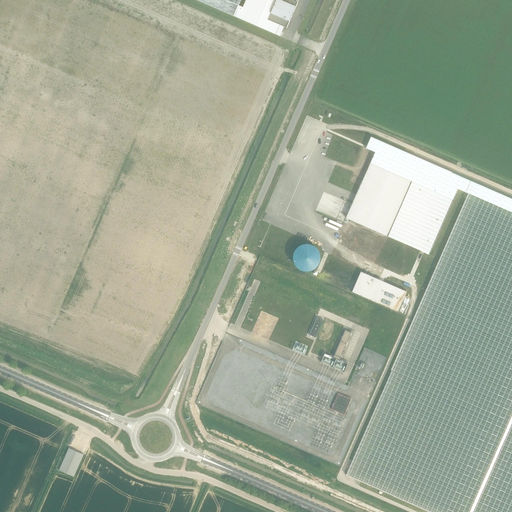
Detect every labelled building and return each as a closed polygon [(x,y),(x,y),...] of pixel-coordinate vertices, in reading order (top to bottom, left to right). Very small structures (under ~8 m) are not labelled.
[(240,0),(196,0),(280,37),(284,27),(286,28),(297,2),(291,0),(246,0),(243,8),(238,6),(240,0)] [(511,511),(511,198),(371,137),(366,148),(375,152),(346,218),(429,255),(458,189),(469,193),(346,475),(430,511),(511,511)] [(308,244),(307,244),(306,244),(305,244),(304,244),(303,244),(302,244),(301,245),(300,245),(299,246),(298,246),(298,247),(297,247),(297,248),(296,248),(296,249),(295,249),(295,250),(294,250),(294,251),(294,252),(293,252),(293,253),(293,254),(293,255),(293,256),(293,257),(293,258),(293,259),(293,260),(293,261),(293,262),(294,263),(294,264),(295,265),(295,266),(296,266),(296,267),(297,267),(297,268),(298,268),(299,269),(300,270),(301,270),(302,271),(303,271),(304,271),(305,271),(306,271),(307,271),(308,271),(309,271),(310,271),(311,270),(312,270),(313,269),(314,269),(315,268),(316,267),(317,266),(317,265),(318,265),(318,264),(319,263),(319,262),(320,261),(320,260),(320,259),(320,258),(320,257),(320,256),(320,255),(320,254),(319,254),(319,253),(319,252),(318,251),(318,250),(317,249),(317,248),(316,248),(316,247),(315,247),(315,246),(314,246),(313,246),(313,245),(312,245),(311,245),(311,244),(310,244),(309,244),(308,244)] [(407,292),(361,272),(352,292),(398,312),(407,292)] [(323,321),(317,318),(309,335),(315,338),(323,321)] [(351,333),(345,330),(333,357),(339,360),(351,333)] [(351,399),(338,393),(331,409),(344,415),(351,399)] [(74,477),(82,459),(84,454),(69,448),(59,470),(74,477)]
